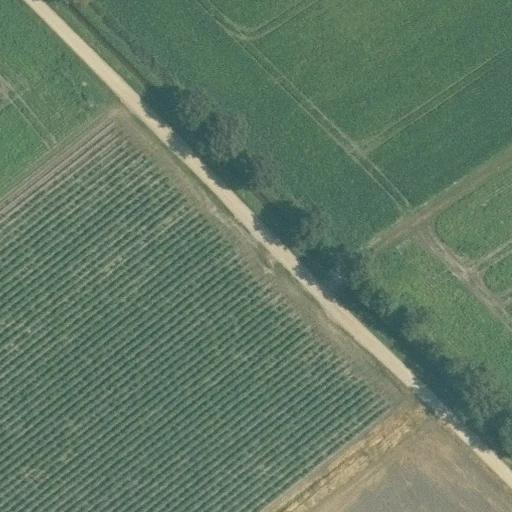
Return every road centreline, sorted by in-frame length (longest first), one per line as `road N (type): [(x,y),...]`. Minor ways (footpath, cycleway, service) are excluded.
road 1 (track): [(33,0),(511,479)]
road 2 (track): [(325,292),(511,161)]
